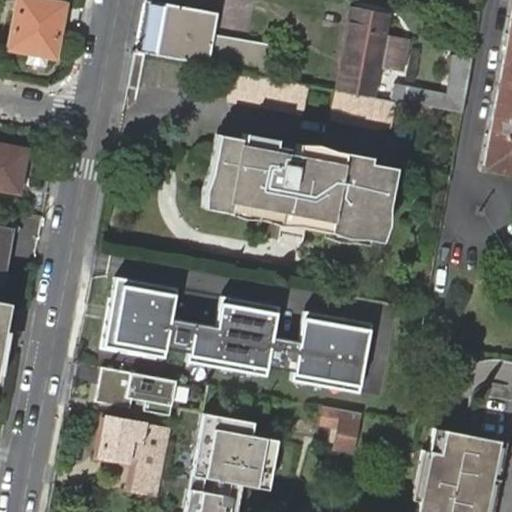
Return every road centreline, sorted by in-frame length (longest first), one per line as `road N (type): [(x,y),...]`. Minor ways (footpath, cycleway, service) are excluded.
road 1 (residential): [(96,120),(22,511)]
road 2 (residential): [(119,0),(96,120)]
